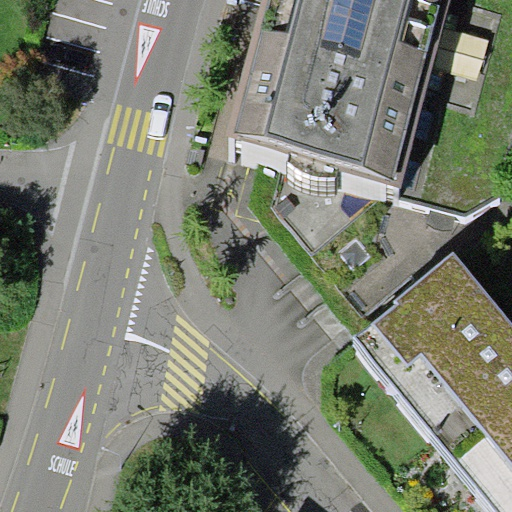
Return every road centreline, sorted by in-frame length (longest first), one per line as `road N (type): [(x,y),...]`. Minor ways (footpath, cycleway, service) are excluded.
road 1 (residential): [(98,328),(230,385),(337,511)]
road 2 (residential): [(98,328),(35,511)]
road 3 (residential): [(182,0),(134,181)]
road 4 (residential): [(134,181),(98,328)]
road 5 (residential): [(0,177),(134,181)]
